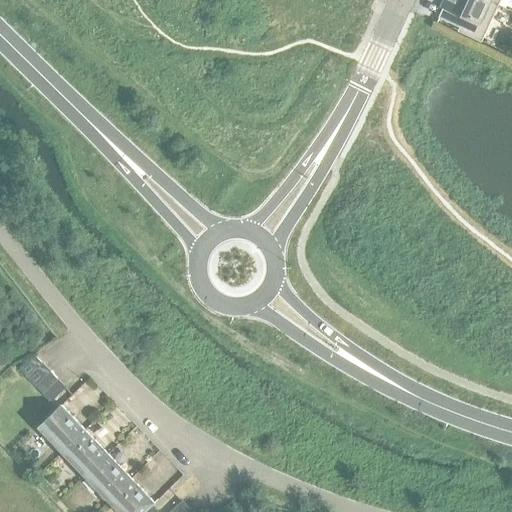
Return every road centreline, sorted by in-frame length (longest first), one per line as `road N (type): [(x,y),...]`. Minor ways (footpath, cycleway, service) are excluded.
road 1 (residential): [(365,511),(207,441),(135,388),(0,231)]
road 2 (tertiary): [(251,304),(377,383),(417,397)]
road 3 (tertiary): [(417,397),(273,280)]
road 4 (tertiary): [(223,230),(84,120)]
road 5 (tertiary): [(84,120),(199,252)]
road 6 (residential): [(329,141),(401,0)]
road 7 (residential): [(271,249),(316,180),(329,141)]
road 8 (residential): [(329,141),(247,230)]
